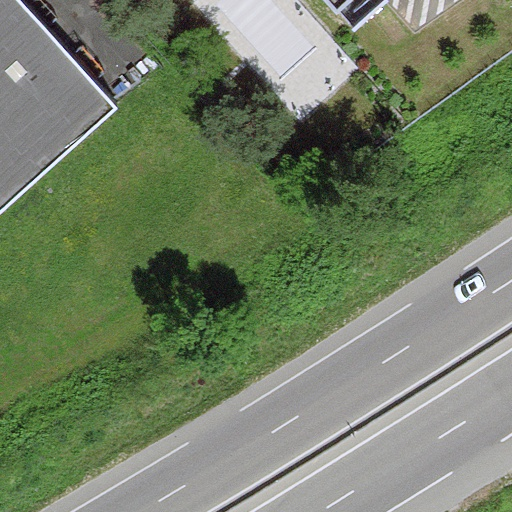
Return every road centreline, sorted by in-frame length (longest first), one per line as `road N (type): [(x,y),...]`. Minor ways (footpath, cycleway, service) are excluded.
road 1 (trunk): [(511,274),(128,511)]
road 2 (trunk): [(331,511),(511,398)]
